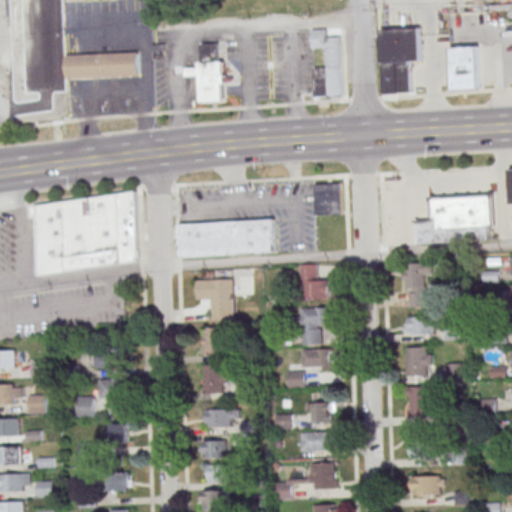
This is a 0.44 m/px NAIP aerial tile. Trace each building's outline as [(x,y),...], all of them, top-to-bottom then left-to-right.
[(382,29),(421,27),(422,61),(410,61),(412,91),(385,93),(382,29)] [(314,96),(342,95),(341,36),(328,36),(328,28),(312,29),(312,47),(326,47),(327,66),(313,67),(314,96)] [(218,40),(202,42),(203,60),(200,60),(201,66),(187,66),(187,75),(201,74),(202,100),(225,98),(224,80),(228,80),(228,71),(225,72),(225,59),(219,58),(218,40)] [(480,89),(480,46),(451,46),(452,89),(480,89)] [(139,76),(139,52),(66,53),(66,77),(139,76)] [(342,183),(315,184),(316,213),(342,213),(342,183)] [(138,260),(39,275),(37,206),(137,191),(138,260)] [(434,198),(493,195),(494,225),(489,226),(490,242),(418,246),(417,222),(435,220),(434,198)] [(274,219),(179,224),(181,257),(276,252),(274,219)] [(405,263),(406,306),(425,306),(424,273),(433,273),(433,262),(405,263)] [(319,263),(302,263),(302,298),(329,298),(329,279),(319,279),(319,263)] [(234,319),(234,279),(198,279),(198,299),(212,299),(212,319),(234,319)] [(330,325),(330,307),(303,307),(303,344),(322,344),(322,325),(330,325)] [(435,334),(435,316),(405,316),(405,334),(435,334)] [(225,354),(225,328),(203,328),(203,354),(225,354)] [(433,346),(407,346),(407,375),(433,375),(433,346)] [(332,366),(332,348),(303,348),(303,366),(332,366)] [(0,350),(16,350),(17,368),(0,368),(0,350)] [(95,367),(121,367),(121,350),(95,350),(95,367)] [(33,378),(52,378),(52,360),(33,360),(33,378)] [(464,376),(464,363),(448,363),(448,376),(464,376)] [(204,392),(229,392),(229,364),(204,364),(204,392)] [(289,371),(290,387),(306,386),(306,371),(289,371)] [(128,379),(100,379),(100,397),(128,397),(128,379)] [(0,383),(15,383),(15,386),(23,386),(23,396),(15,396),(15,403),(0,403),(0,383)] [(432,386),(409,386),(409,416),(432,416),(432,386)] [(30,394),(46,394),(47,412),(30,413),(30,394)] [(94,417),(94,395),(78,395),(78,417),(94,417)] [(336,421),(336,401),(309,401),(309,421),(336,421)] [(240,409),(206,409),(206,425),(234,425),(234,418),(240,418),(240,409)] [(292,414),(277,414),(277,428),(292,428),(292,414)] [(0,418),(20,417),(21,435),(0,435),(0,418)] [(129,442),(129,423),(107,423),(107,442),(129,442)] [(26,430),(41,429),(42,440),(27,441),(26,430)] [(303,432),(332,431),(333,449),(304,450),(303,432)] [(429,434),(409,434),(409,457),(429,457),(429,434)] [(227,440),(203,440),(203,458),(227,458),(227,440)] [(0,446),(21,446),(22,464),(0,464),(0,446)] [(39,457),(53,457),(53,467),(39,468),(39,457)] [(310,488),(336,488),(336,462),(311,462),(311,480),(310,480),(310,488)] [(207,465),(235,464),(236,482),(208,483),(207,465)] [(0,473),(23,473),(24,490),(0,491),(0,473)] [(106,491),(132,491),(132,473),(106,473),(106,491)] [(446,475),(412,475),(412,494),(446,494),(446,475)] [(55,480),(37,480),(37,496),(55,496),(55,480)] [(277,480),(277,499),(294,499),(294,480),(277,480)] [(227,490),(201,490),(201,510),(227,510),(227,490)] [(470,491),(456,491),(456,504),(469,504),(470,491)] [(0,511),(0,502),(25,500),(25,511),(0,511)] [(491,511),(500,511),(499,503),(490,504),(491,511)]
